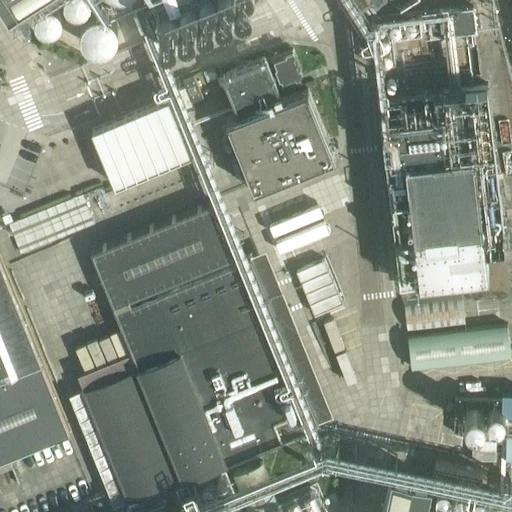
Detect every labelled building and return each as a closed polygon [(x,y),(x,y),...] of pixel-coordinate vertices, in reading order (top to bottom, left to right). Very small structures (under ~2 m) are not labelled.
[(4,0),(11,10),(25,0),(4,0)] [(57,21),(63,3),(55,0),(42,0),(40,8),(49,12),(47,17),(57,21)] [(476,30),(473,6),(427,11),(430,36),(476,30)] [(273,56),(282,81),(299,74),(301,69),(293,48),(273,56)] [(226,118),(254,189),(336,156),(308,86),(287,94),(287,95),(283,96),(267,56),(223,74),(238,114),(234,115),(226,118)] [(204,70),(208,80),(218,76),(214,66),(204,70)] [(194,74),(183,78),(192,101),(203,97),(194,74)] [(379,96),(395,234),(400,279),(485,269),(482,244),(505,241),(503,221),(487,83),(379,96)] [(93,128),(115,183),(192,152),(170,96),(93,128)] [(9,223),(21,252),(95,222),(83,193),(9,223)] [(193,511),(189,502),(190,501),(189,501),(179,478),(175,480),(175,479),(319,421),(251,253),(132,301),(130,298),(235,255),(213,200),(91,249),(139,366),(84,387),(134,511),(193,511)] [(331,257),(302,264),(313,310),(342,303),(331,257)] [(0,461),(69,434),(0,262),(0,461)] [(462,294),(404,301),(408,331),(466,324),(462,294)] [(511,355),(508,323),(408,335),(412,366),(511,355)] [(432,478),(478,488),(483,470),(436,460),(432,478)] [(234,473),(249,511),(278,499),(263,461),(234,473)] [(391,470),(382,511),(424,511),(432,479),(391,470)] [(511,479),(502,477),(499,490),(501,491),(501,490),(511,492),(511,479)] [(424,511),(508,511),(511,495),(478,488),(432,479),(424,511)]
